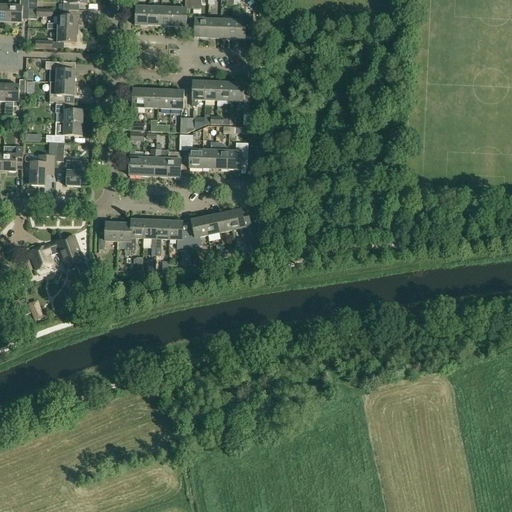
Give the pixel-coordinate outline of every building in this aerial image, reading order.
[(28,20),(29,3),(29,0),(20,0),(20,6),(10,6),(9,23),(22,23),(23,20),(28,20)] [(29,0),(29,9),(37,9),(37,0),(29,0)] [(57,10),(63,10),(79,11),(79,4),(87,4),(87,0),(69,0),(69,4),(63,4),(63,5),(59,4),(57,10)] [(201,0),(193,0),(193,9),(201,9),(201,0)] [(0,22),(9,23),(10,6),(0,5),(0,22)] [(135,26),(149,26),(149,8),(136,7),(135,26)] [(149,26),(161,26),(162,8),(149,8),(149,26)] [(161,26),(174,27),(175,9),(162,8),(161,26)] [(187,27),(188,9),(175,9),(174,27),(187,27)] [(253,30),(254,16),(247,16),(247,21),(234,20),(233,39),(246,40),(246,30),(253,30)] [(48,30),(58,30),(58,29),(77,30),(77,17),(59,17),(59,24),(48,24),(48,30)] [(195,38),(208,38),(208,20),(195,19),(195,38)] [(208,38),(220,39),(221,20),(208,20),(208,38)] [(220,39),(233,39),(234,20),(221,20),(220,39)] [(58,43),(53,42),(52,49),(64,49),(64,43),(76,43),(77,30),(58,29),(58,30),(58,43)] [(24,38),(26,53),(34,51),(32,37),(24,38)] [(52,49),(53,42),(53,41),(36,41),(36,49),(52,49)] [(57,70),(56,83),(75,83),(76,71),(66,71),(66,63),(47,63),(46,70),(57,70)] [(198,105),(198,101),(205,101),(206,83),(193,82),(192,106),(193,107),(196,107),(198,105)] [(50,103),(57,103),(65,103),(65,96),(75,97),(75,83),(56,83),(56,96),(50,96),(50,103)] [(218,107),(219,83),(206,83),(205,101),(218,102),(218,107)] [(224,104),(231,104),(232,84),(219,83),(218,107),(221,107),(222,107),(223,106),(224,104)] [(250,115),(251,95),(244,95),(245,84),(232,84),(231,104),(231,105),(231,102),(238,102),(238,110),(244,111),(243,115),(250,115)] [(20,107),(20,106),(25,106),(26,89),(20,89),(20,86),(7,85),(7,103),(13,103),(13,107),(20,107)] [(138,108),(145,109),(146,90),(133,90),(132,114),(138,114),(138,108)] [(145,109),(158,109),(159,91),(146,90),(145,109)] [(158,109),(171,110),(172,91),(159,91),(158,109)] [(184,110),(184,92),(172,91),(171,110),(184,110)] [(56,114),(65,114),(65,123),(83,124),(84,111),(74,111),(74,104),(65,103),(57,103),(56,114)] [(196,119),(188,119),(187,130),(195,131),(196,119)] [(42,141),(47,142),(47,143),(58,143),(65,143),(65,136),(83,137),(83,124),(65,123),(64,130),(56,130),(56,136),(47,136),(47,138),(43,137),(42,141)] [(145,133),(145,132),(145,124),(131,123),(131,132),(145,133)] [(144,142),(145,134),(132,134),(131,141),(144,142)] [(194,136),(193,136),(187,136),(187,151),(191,151),(190,169),(203,169),(204,151),(192,151),(192,149),(193,149),(194,136)] [(203,169),(216,170),(217,143),(211,143),(211,152),(204,151),(203,169)] [(216,170),(228,170),(229,152),(216,152),(217,143),(216,170)] [(242,170),(242,158),(249,158),(249,146),(237,144),(237,153),(229,152),(228,170),(242,170)] [(23,169),(23,148),(11,147),(10,155),(5,154),(4,172),(17,172),(17,169),(23,169)] [(130,176),(143,177),(144,159),(135,158),(136,150),(131,150),(130,176)] [(143,177),(155,177),(157,150),(151,150),(151,159),(144,159),(143,177)] [(155,177),(168,178),(169,160),(168,160),(161,160),(162,151),(157,150),(155,177)] [(181,178),(182,160),(181,153),(168,153),(168,160),(169,160),(168,178),(181,178)] [(54,173),(54,157),(40,157),(40,163),(32,163),(31,185),(46,185),(46,173),(54,173)] [(65,166),(65,176),(67,176),(67,187),(81,187),(81,162),(66,161),(65,166)] [(242,210),(229,213),(233,230),(240,229),(242,237),(247,236),(248,240),(255,239),(252,226),(246,227),(242,210)] [(229,213),(217,216),(221,233),(233,230),(229,213)] [(217,216),(204,218),(208,236),(221,233),(217,216)] [(194,233),(189,234),(190,248),(197,247),(202,246),(200,237),(208,236),(204,218),(192,221),(194,233)] [(136,239),(144,239),(145,221),(132,221),(132,225),(131,253),(136,253),(136,247),(136,239)] [(151,248),(152,248),(152,249),(157,249),(157,248),(158,222),(145,221),(144,239),(152,239),(151,248)] [(162,240),(170,240),(171,222),(158,222),(157,248),(157,249),(157,256),(161,256),(162,240)] [(184,223),(171,222),(170,240),(178,240),(177,249),(182,249),(190,248),(189,234),(183,235),(184,223)] [(100,236),(99,250),(105,250),(106,241),(118,242),(119,224),(106,224),(106,236),(100,236)] [(118,242),(126,242),(125,256),(131,256),(131,253),(132,225),(119,224),(118,242)] [(53,265),(49,254),(51,253),(52,256),(61,253),(67,271),(85,264),(75,236),(57,242),(30,252),(37,271),(53,265)] [(249,246),(250,252),(257,250),(256,242),(252,243),(249,246)] [(226,257),(238,255),(236,248),(225,251),(226,257)] [(36,319),(46,316),(43,304),(32,308),(36,319)] [(22,310),(27,322),(33,319),(28,307),(22,310)]
